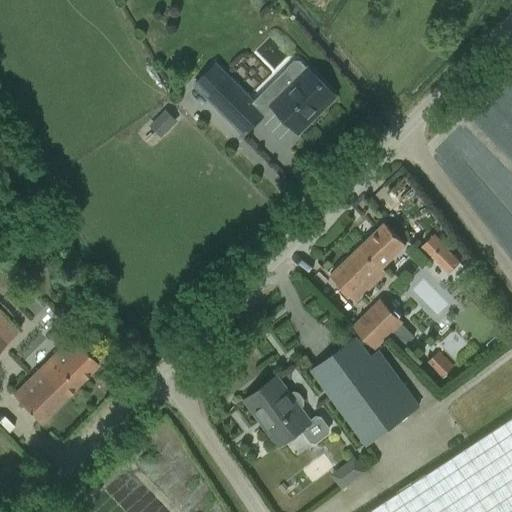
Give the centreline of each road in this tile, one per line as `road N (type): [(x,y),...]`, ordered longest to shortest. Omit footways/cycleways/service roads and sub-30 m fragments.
road 1 (unclassified): [(21,511),(511,22)]
road 2 (track): [(161,372),(254,511)]
